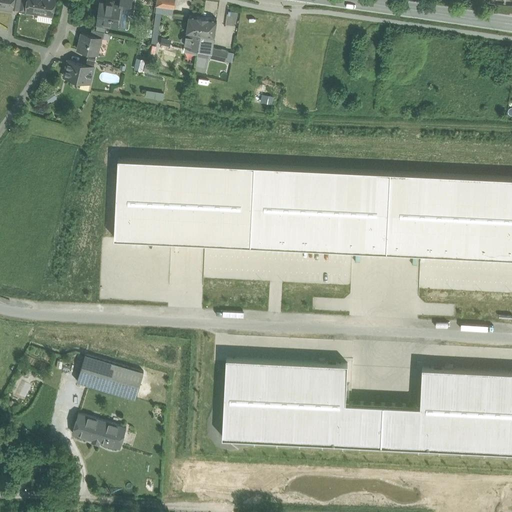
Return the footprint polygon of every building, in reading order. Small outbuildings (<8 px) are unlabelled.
[(0,0),(0,8),(12,10),(12,8),(19,9),(20,0),(0,0)] [(54,0),(27,0),(26,11),(52,15),(54,0)] [(132,0),(120,0),(120,5),(120,8),(131,10),(132,0)] [(113,4),(107,3),(100,2),(97,24),(108,26),(108,24),(117,25),(120,8),(120,5),(113,4)] [(203,17),(189,15),(187,32),(184,51),(197,54),(198,49),(200,34),(203,17)] [(217,19),(203,17),(200,34),(214,36),(217,19)] [(105,32),(92,29),(90,35),(100,37),(100,38),(109,40),(110,33),(105,32)] [(90,35),(83,33),(79,50),(89,52),(96,54),(100,38),(100,37),(90,35)] [(214,36),(200,34),(198,49),(210,52),(212,52),(212,47),(214,36)] [(228,51),(212,47),(212,52),(210,52),(209,57),(226,60),(228,51)] [(87,64),(68,60),(64,76),(74,79),(73,80),(74,80),(80,81),(80,82),(81,82),(81,80),(90,83),(94,66),(93,66),(87,64)] [(146,90),(145,98),(163,99),(164,91),(146,90)] [(511,257),(511,175),(118,157),(114,238),(357,250),(366,250),(377,251),(392,251),(402,252),(412,252),(511,257)] [(143,371),(85,354),(77,380),(134,397),(135,398),(136,395),(142,376),(143,371)] [(511,449),(511,371),(419,368),(417,405),(344,402),(346,363),(225,358),(222,437),(511,449)] [(142,376),(136,395),(147,399),(153,379),(142,376)] [(142,412),(147,399),(136,395),(135,398),(134,397),(134,399),(131,408),(142,412)] [(119,416),(116,425),(125,427),(131,408),(134,399),(126,397),(119,416)] [(103,411),(80,404),(77,413),(100,420),(103,411)] [(119,416),(103,411),(100,420),(116,425),(119,416)] [(100,420),(77,413),(71,435),(118,449),(125,427),(116,425),(100,420)] [(61,461),(41,458),(40,468),(60,471),(61,461)]
